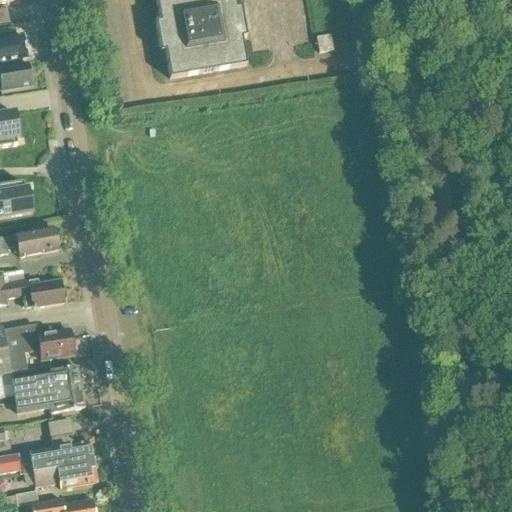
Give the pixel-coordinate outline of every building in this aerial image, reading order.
[(154,0),(158,24),(154,25),(159,56),(164,55),(168,82),(246,69),(241,42),(246,41),(240,10),(236,11),(233,0),(154,0)] [(315,41),(318,56),(332,54),(330,38),(315,41)] [(26,57),(28,55),(27,50),(25,48),(23,39),(0,43),(0,66),(27,62),(26,57)] [(0,93),(0,95),(31,90),(30,87),(32,83),(31,79),(29,76),(27,67),(0,71),(0,93)] [(0,222),(32,217),(28,193),(24,193),(23,186),(0,189),(0,151),(16,149),(15,141),(19,141),(15,116),(0,118),(0,222)] [(26,236),(27,237),(0,241),(0,258),(7,257),(6,252),(17,250),(19,261),(57,254),(56,247),(56,243),(54,240),(53,232),(41,234),(41,233),(26,236)] [(1,276),(0,275),(0,309),(6,309),(5,303),(23,300),(25,312),(32,311),(32,312),(63,307),(63,304),(66,302),(65,294),(61,293),(59,284),(39,288),(38,283),(4,289),(1,276)] [(0,379),(26,375),(23,357),(40,354),(41,364),(73,359),(72,356),(74,353),(73,347),(70,344),(69,334),(50,337),(49,332),(30,335),(30,329),(2,334),(1,330),(0,330),(0,379)] [(0,393),(1,402),(14,400),(80,390),(77,371),(44,376),(44,377),(0,383),(0,393)] [(80,390),(14,400),(16,417),(49,412),(50,417),(83,412),(80,390)] [(19,479),(22,478),(31,477),(31,476),(92,466),(89,446),(73,448),(71,437),(50,441),(52,452),(19,458),(0,461),(0,478),(18,475),(19,479)] [(31,477),(22,478),(24,490),(34,489),(34,492),(58,487),(59,492),(95,486),(92,466),(31,476),(31,477)] [(14,498),(16,510),(37,506),(35,495),(14,498)] [(92,511),(91,503),(84,504),(84,505),(62,509),(61,503),(30,508),(30,511),(92,511)]
